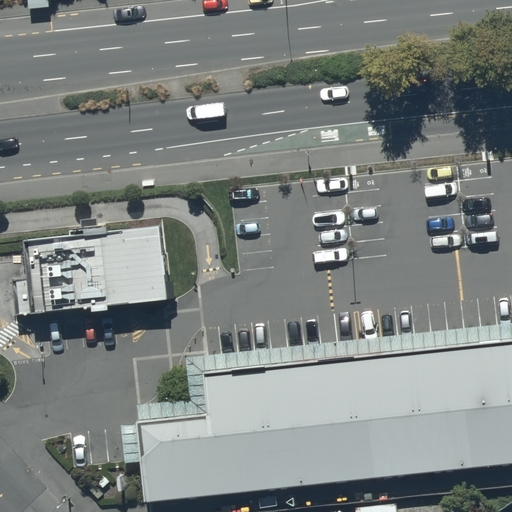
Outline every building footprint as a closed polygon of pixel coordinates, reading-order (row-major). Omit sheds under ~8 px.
[(261,182),(244,184),(247,226),(265,224),(261,182)] [(237,184),(221,185),(224,227),(240,226),(237,184)] [(71,235),(27,240),(29,260),(31,276),(14,278),(18,314),(170,297),(162,224),(109,230),(108,223),(70,227),(71,235)] [(265,227),(248,228),(251,269),(268,268),(265,227)] [(144,460),(148,499),(511,460),(511,339),(205,372),(210,412),(140,420),(141,426),(144,460)]
